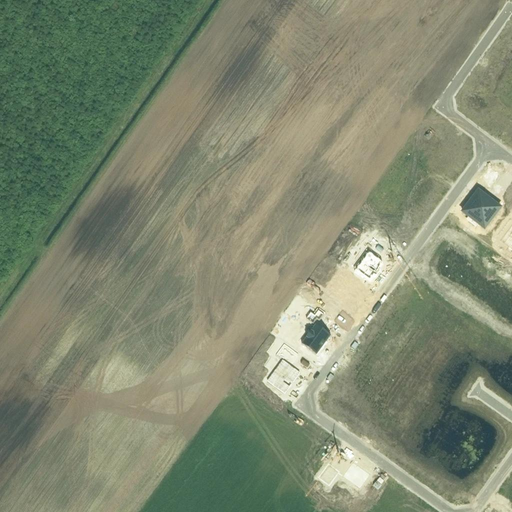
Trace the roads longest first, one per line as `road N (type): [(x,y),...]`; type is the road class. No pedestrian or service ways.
road 1 (residential): [(448,511),(311,411),(306,398),(489,146)]
road 2 (residential): [(489,146),(442,107),(511,9)]
